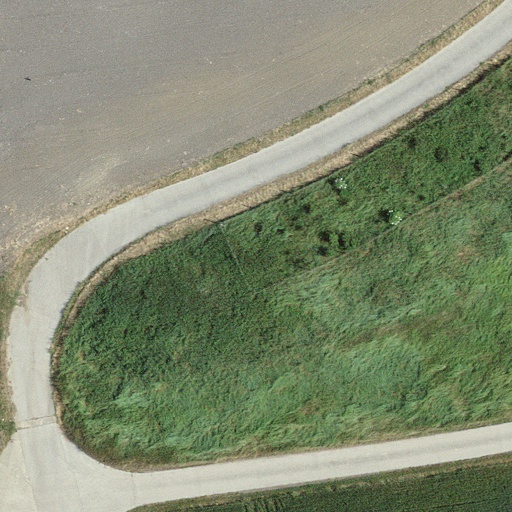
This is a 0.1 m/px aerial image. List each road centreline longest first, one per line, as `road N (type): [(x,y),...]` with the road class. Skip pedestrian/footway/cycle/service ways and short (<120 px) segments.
road 1 (track): [(56,511),(21,359),(42,293),(94,240),(287,159),(434,77),(511,12)]
road 2 (track): [(511,438),(0,504)]
